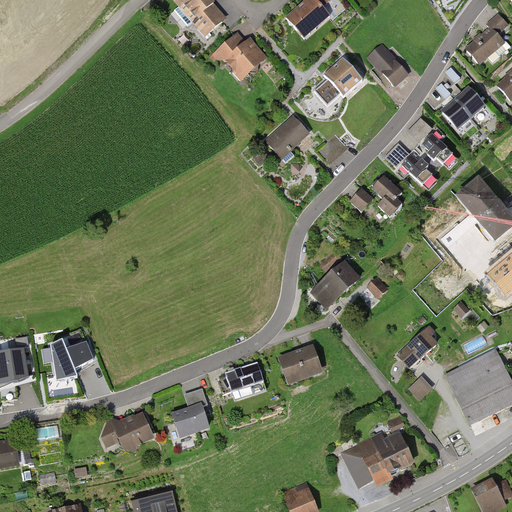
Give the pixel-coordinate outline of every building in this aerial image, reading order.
[(214,5),(209,0),(175,0),(181,6),(175,11),(188,27),(194,22),(214,5)] [(306,4),(293,15),(310,34),(329,16),(321,7),(329,0),(312,0),(307,5),(306,4)] [(213,11),(199,22),(203,27),(199,30),(206,38),(223,23),(213,11)] [(488,26),(492,31),(497,37),(509,27),(499,16),(488,26)] [(467,52),(479,66),(488,58),(493,64),(500,58),(495,52),(504,44),(497,37),(492,31),(467,52)] [(235,39),(219,52),(236,72),(237,71),(246,72),(248,74),(265,60),(258,53),(257,54),(248,44),(243,49),(235,39)] [(383,48),(370,59),(377,67),(395,87),(408,76),(383,48)] [(364,82),(344,59),(324,77),(328,81),(315,93),(328,108),(342,96),(344,99),(364,82)] [(511,77),(499,88),(511,102),(511,101),(511,77)] [(471,119),(485,108),(469,90),(456,102),(471,119)] [(458,131),(471,119),(456,102),(451,96),(443,103),(448,109),(443,113),(458,131)] [(294,119),(267,143),(282,159),(309,135),(294,119)] [(421,121),(410,132),(421,143),(432,131),(421,121)] [(336,135),(329,141),(340,154),(347,148),(336,135)] [(444,166),(454,156),(433,135),(423,145),(431,153),(428,156),(435,162),(437,159),(444,166)] [(340,154),(329,141),(317,152),(329,165),(340,154)] [(408,157),(398,147),(386,159),(397,169),(408,157)] [(269,159),(264,152),(255,159),(261,166),(269,159)] [(423,186),(433,177),(426,170),(429,168),(422,161),(420,164),(412,157),(403,166),(423,186)] [(292,164),(291,172),(295,175),(302,168),(300,164),(292,164)] [(403,196),(384,178),(379,183),(377,182),(373,186),(379,192),(378,196),(384,201),(378,207),(391,219),(403,207),(397,201),(403,196)] [(479,182),(461,197),(476,216),(474,217),(480,225),(482,223),(498,242),(511,230),(511,221),(504,211),(499,205),(499,206),(479,182)] [(362,190),(350,202),(362,214),(374,202),(362,190)] [(511,280),(481,255),(470,267),(511,302),(511,300),(511,280)] [(345,265),(312,293),(327,310),(359,282),(345,265)] [(377,281),(369,288),(379,298),(386,291),(377,281)] [(462,304),(455,310),(463,318),(469,313),(462,304)] [(484,323),(478,328),(482,332),(488,327),(484,323)] [(429,329),(399,357),(413,372),(424,362),(422,360),(437,346),(430,339),(434,334),(429,329)] [(81,330),(61,339),(62,343),(51,347),(57,383),(78,379),(75,373),(95,361),(87,344),(81,330)] [(312,349),(281,359),(286,373),(294,370),(297,379),(307,376),(307,378),(321,373),(312,349)] [(25,350),(0,353),(0,386),(1,386),(2,401),(18,400),(17,383),(19,383),(30,379),(25,350)] [(511,385),(497,355),(448,380),(469,423),(501,408),(502,411),(511,406),(511,385)] [(258,364),(226,374),(228,379),(219,382),(223,397),(232,394),(234,398),(265,387),(258,364)] [(419,381),(410,390),(420,401),(430,392),(419,381)] [(193,410),(174,416),(181,438),(209,429),(202,408),(208,406),(203,390),(188,395),(193,410)] [(138,415),(120,423),(109,418),(100,442),(104,451),(117,445),(122,455),(151,443),(138,415)] [(399,418),(390,422),(394,431),(403,427),(399,418)] [(399,470),(388,448),(382,435),(357,447),(343,454),(360,489),(374,482),(389,475),(399,470)] [(395,445),(388,448),(399,470),(413,463),(400,436),(392,439),(395,445)] [(15,441),(0,443),(0,471),(19,469),(15,441)] [(477,489),(473,491),(483,511),(491,511),(506,505),(504,502),(503,500),(511,495),(511,493),(509,488),(510,488),(506,481),(496,486),(494,481),(480,488),(477,489)] [(285,496),(291,511),(316,511),(306,487),(285,496)] [(175,511),(170,493),(134,502),(136,511),(175,511)]
